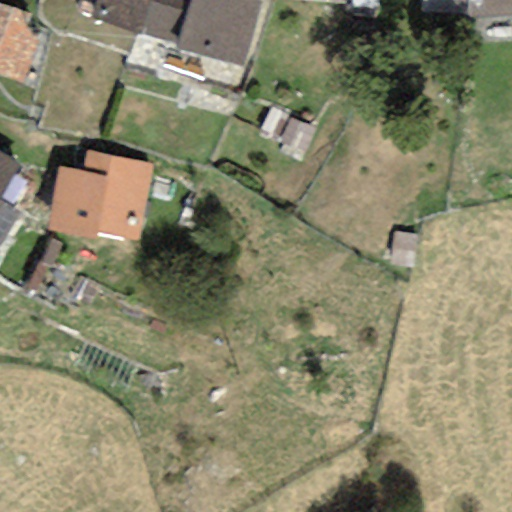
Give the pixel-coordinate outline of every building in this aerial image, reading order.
[(263,0),(84,0),(80,17),(243,67),(263,0)] [(511,0),(472,0),(473,17),(511,16),(511,0)] [(30,15),(0,3),(0,72),(24,81),(41,33),(26,27),(30,15)] [(0,253),(24,211),(4,200),(25,163),(0,148),(0,253)] [(159,164),(91,152),(87,171),(63,166),(52,227),(105,237),(106,231),(145,238),(159,164)]
